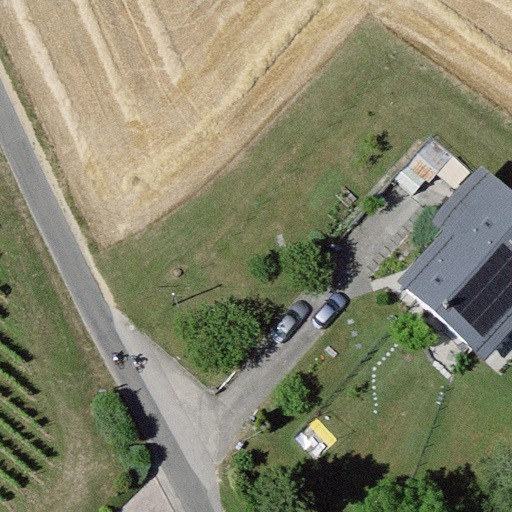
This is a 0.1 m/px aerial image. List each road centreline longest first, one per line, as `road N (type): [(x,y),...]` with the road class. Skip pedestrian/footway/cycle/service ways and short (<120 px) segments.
road 1 (residential): [(80,280),(206,511)]
road 2 (unclassified): [(0,109),(80,280)]
